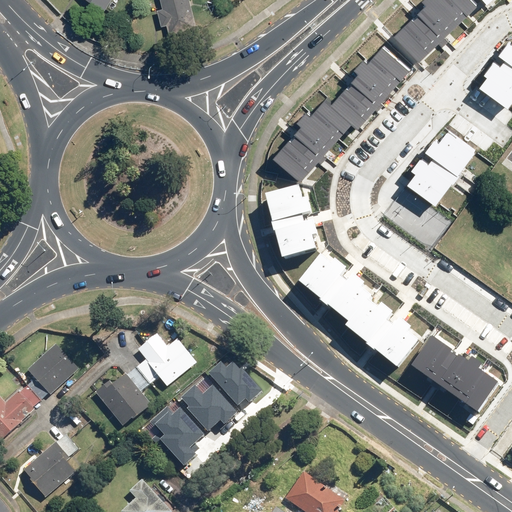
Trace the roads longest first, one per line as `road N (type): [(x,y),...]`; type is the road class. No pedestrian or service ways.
road 1 (residential): [(511,328),(369,227),(357,207),(366,161),(435,81)]
road 2 (secondary): [(340,384),(145,267)]
road 3 (secondary): [(223,200),(244,264),(340,384)]
road 4 (secondary): [(361,0),(273,82),(223,158)]
road 5 (secondary): [(158,92),(236,65),(322,0)]
road 6 (secondary): [(5,0),(40,36),(120,90)]
road 7 (secondary): [(340,384),(459,467)]
road 8 (secondary): [(114,265),(0,317)]
